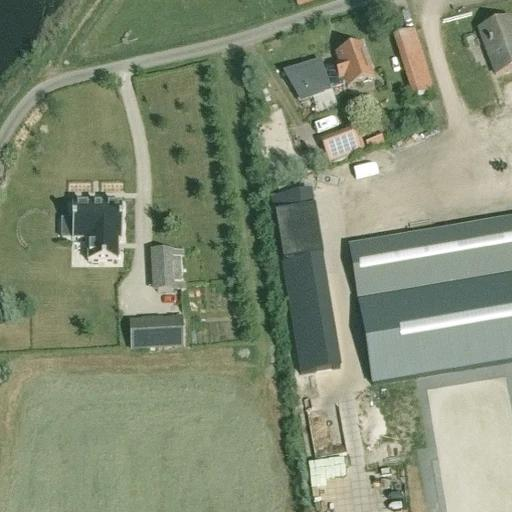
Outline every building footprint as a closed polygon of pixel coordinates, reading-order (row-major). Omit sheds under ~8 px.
[(511,30),(509,22),(480,33),(497,77),(511,71),(511,30)] [(412,33),(392,39),(411,100),(431,93),(412,33)] [(360,47),(334,57),(338,66),(323,72),(321,67),(288,80),(302,100),(305,98),(308,102),(331,94),(330,93),(346,87),(347,88),(372,79),(360,47)] [(283,194),(307,192),(297,94),(273,97),(283,194)] [(70,169),(113,164),(106,109),(64,114),(70,169)] [(383,146),(379,133),(363,139),(368,152),(383,146)] [(359,155),(351,135),(319,147),(327,167),(359,155)] [(340,371),(310,195),(269,202),(298,378),(340,371)] [(116,242),(121,242),(121,208),(71,208),(71,223),(61,223),(61,241),(71,241),(71,242),(87,242),(87,264),(116,264),(116,242)] [(25,223),(25,212),(9,213),(10,224),(25,223)] [(511,221),(346,250),(369,388),(511,363),(511,221)] [(30,263),(28,225),(10,225),(12,264),(30,263)] [(171,252),(153,253),(155,293),(184,292),(183,284),(173,285),(171,252)] [(244,310),(232,311),(232,321),(245,320),(244,310)] [(181,324),(129,327),(130,353),(182,350),(181,324)] [(444,387),(396,400),(403,425),(451,411),(444,387)]
